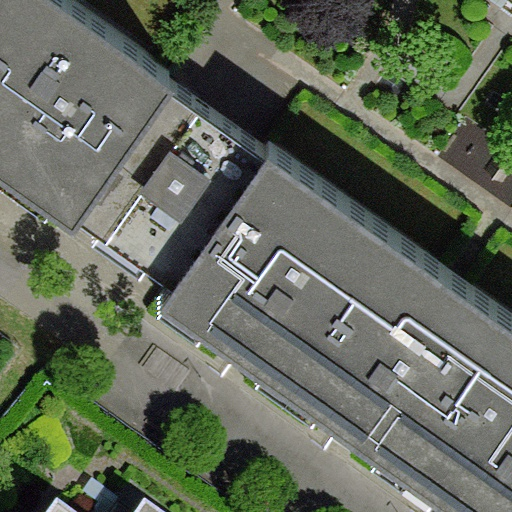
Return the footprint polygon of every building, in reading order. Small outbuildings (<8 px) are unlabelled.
[(0,0),(0,46),(31,0),(0,0)] [(74,0),(31,0),(0,46),(0,164),(69,213),(75,204),(169,73),(172,68),(166,64),(74,0)] [(270,144),(169,73),(75,204),(176,277),(270,144)] [(273,138),(270,144),(176,277),(169,286),(232,331),(264,354),(292,374),(397,227),(273,138)] [(511,309),(458,271),(397,227),(292,374),(334,403),(371,430),(420,464),(511,335),(511,309)] [(511,511),(511,335),(420,464),(434,474),(463,494),(488,511),(511,511)]
